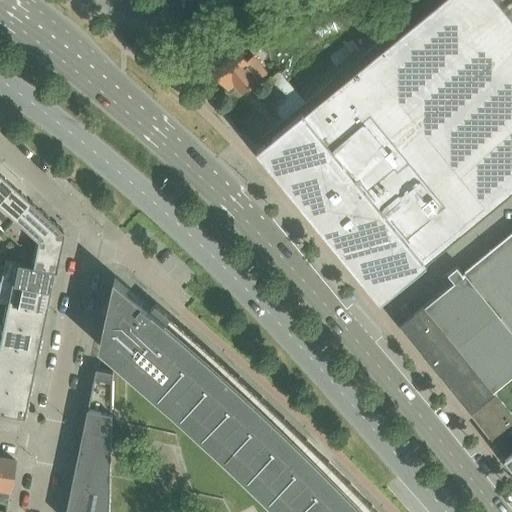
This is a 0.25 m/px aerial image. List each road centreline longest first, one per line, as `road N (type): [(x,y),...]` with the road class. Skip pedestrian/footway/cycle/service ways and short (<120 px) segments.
road 1 (secondary): [(493,511),(312,280),(167,129),(0,0)]
road 2 (secondary): [(0,68),(141,174),(313,339),(447,511)]
road 3 (residential): [(51,445),(94,228)]
road 4 (residential): [(0,146),(94,228)]
